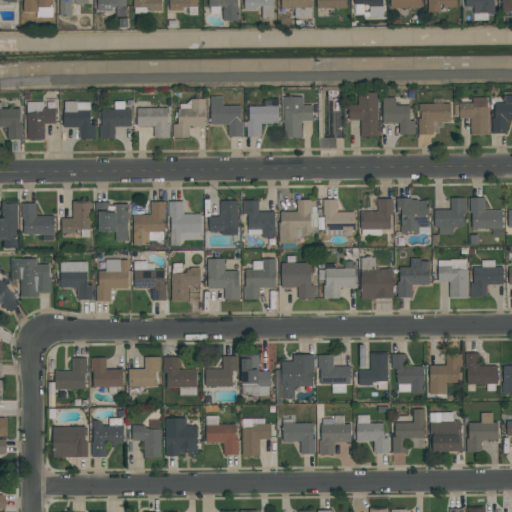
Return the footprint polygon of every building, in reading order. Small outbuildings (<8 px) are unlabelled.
[(52,0),(52,7),(38,7),(38,12),(23,12),(23,0),(52,0)] [(59,17),(58,0),(87,0),(87,4),(74,4),(74,1),(71,1),(72,17),(59,17)] [(126,0),(126,7),(111,7),(111,10),(98,10),(98,0),(126,0)] [(162,0),(163,11),(148,12),(148,8),(133,8),(133,0),(162,0)] [(198,0),(198,7),(183,7),(183,10),(169,11),(169,0),(198,0)] [(208,7),(207,0),(238,0),(238,9),(238,8),(239,21),(223,21),(223,8),(219,8),(219,7),(208,7)] [(273,0),(273,6),(261,6),(261,11),(244,11),(243,0),(273,0)] [(310,0),(310,17),(294,17),(294,7),(280,8),(279,0),(310,0)] [(346,0),(346,8),(316,8),(316,0),(346,0)] [(420,0),(421,8),(390,9),(390,0),(420,0)] [(456,0),(456,7),(443,8),(443,4),(440,4),(440,13),(427,13),(427,0),(456,0)] [(494,0),(494,13),(473,13),(473,7),(465,8),(465,0),(494,0)] [(511,0),(511,12),(501,12),(501,0),(511,0)] [(327,91),(321,91),(321,87),(339,87),(339,98),(327,98),(327,91)] [(360,119),(349,119),(349,105),(358,105),(358,92),(377,92),(377,135),(360,135),(360,119)] [(511,121),(507,121),(507,133),(492,134),(492,118),(494,118),(494,103),(504,103),(504,96),(511,95),(511,121)] [(228,125),(211,125),(211,97),(222,97),(222,106),(241,106),(240,122),(243,122),(243,137),(228,137),(228,125)] [(283,137),(283,97),(302,97),(302,106),(312,106),(312,121),(301,121),(301,137),(283,137)] [(470,134),(470,119),(458,119),(458,103),(472,103),(472,97),(488,98),(487,134),(470,134)] [(395,98),(395,106),(409,106),(409,121),(414,121),(414,134),(399,134),(399,124),(382,124),(382,98),(395,98)] [(205,99),(205,126),(188,126),(188,137),(172,137),(172,124),(177,124),(177,109),(191,109),(191,99),(205,99)] [(323,137),(323,102),(340,102),(340,137),(323,137)] [(450,104),(450,122),(432,122),(433,134),(418,135),(418,104),(450,104)] [(278,124),(260,124),(261,136),(246,136),(246,121),(248,121),(248,107),(278,107),(278,124)] [(44,139),(27,139),(27,112),(42,112),(42,108),(55,108),(55,124),(43,124),(44,139)] [(167,108),(167,125),(169,124),(169,138),(153,138),(153,127),(136,127),(136,108),(167,108)] [(21,140),(7,140),(7,128),(0,128),(0,109),(19,109),(19,125),(21,125),(21,140)] [(131,127),(114,127),(115,138),(99,139),(98,125),(102,125),(101,110),(130,109),(131,127)] [(90,110),(90,125),(96,125),(96,139),(80,139),(80,127),(64,127),(64,112),(77,112),(77,110),(90,110)] [(401,234),(400,214),(396,214),(396,198),(411,198),(411,200),(417,200),(417,201),(428,201),(428,227),(418,227),(418,234),(401,234)] [(434,210),(450,210),(450,198),(466,198),(466,212),(463,212),(463,228),(434,228),(434,210)] [(501,211),(501,228),(472,228),(472,213),(470,213),(470,198),(484,198),(484,211),(501,211)] [(360,212),(378,212),(378,199),(392,199),(392,215),(390,215),(390,230),(360,230),(360,212)] [(280,212),(296,211),(296,200),(315,200),(315,207),(316,207),(316,213),(310,213),(310,234),(302,234),(302,228),(296,228),(296,243),(279,243),(278,223),(280,223),(280,212)] [(337,200),(337,213),(354,212),(354,236),(352,237),(349,236),(345,234),(343,230),(342,230),(342,235),(325,236),(324,215),(323,215),(323,200),(337,200)] [(237,201),(237,235),(221,235),(221,232),(209,232),(208,216),(220,216),(220,202),(237,201)] [(274,211),(275,238),(261,238),(261,229),(248,229),(248,214),(242,214),(242,201),(259,201),(259,212),(274,211)] [(72,202),(90,202),(90,230),(78,230),(78,231),(74,231),(74,234),(61,234),(61,219),(72,219),(72,202)] [(128,204),(128,216),(126,216),(126,232),(98,232),(98,217),(94,217),(94,202),(110,202),(110,204),(128,204)] [(165,202),(165,218),(163,218),(163,232),(149,233),(149,245),(133,245),(133,215),(150,215),(150,202),(165,202)] [(200,214),(201,240),(180,240),(180,246),(170,246),(170,232),(171,232),(170,217),(168,217),(168,202),(183,202),(183,215),(200,214)] [(0,204),(18,204),(18,249),(1,249),(1,240),(0,240),(0,204)] [(53,234),(24,234),(23,218),(21,219),(21,204),(36,204),(36,216),(53,216),(53,234)] [(20,279),(11,279),(11,259),(37,259),(37,265),(49,265),(49,279),(50,279),(50,293),(37,293),(37,297),(20,297),(20,279)] [(238,272),(238,287),(240,287),(240,300),(224,300),(224,289),(208,289),(207,259),(223,259),(223,272),(238,272)] [(428,262),(428,285),(411,285),(411,297),(397,297),(397,282),(399,282),(399,267),(409,267),(409,259),(420,259),(420,262),(428,262)] [(127,260),(127,288),(110,288),(110,301),(96,301),(96,286),(98,286),(98,271),(120,271),(119,260),(127,260)] [(275,260),(275,287),(259,288),(259,299),(243,299),(243,286),(245,286),(245,269),(262,269),(262,260),(275,260)] [(311,262),(311,285),(313,285),(313,298),(298,298),(298,288),(281,288),(280,263),(311,262)] [(466,270),(466,297),(449,297),(449,281),(438,281),(438,266),(452,266),(452,270),(466,270)] [(471,297),(470,283),(473,283),(473,267),(502,267),(502,284),(486,284),(486,297),(471,297)] [(200,284),(188,285),(188,300),(170,300),(170,274),(186,274),(186,270),(190,270),(190,268),(199,268),(200,284)] [(354,287),(338,287),(338,298),(323,298),(323,289),(325,289),(325,269),(354,269),(354,287)] [(134,288),(134,270),(164,270),(164,286),(166,286),(166,300),(151,300),(151,288),(134,288)] [(361,299),(360,270),(392,270),(392,298),(373,298),(373,299),(361,299)] [(92,300),(77,300),(77,287),(60,287),(60,272),(87,272),(87,282),(88,282),(88,285),(92,285),(92,300)] [(20,304),(8,314),(0,303),(0,281),(9,293),(10,292),(20,304)] [(388,353),(388,383),(372,383),(372,386),(359,386),(359,370),(369,370),(369,353),(388,353)] [(397,384),(397,368),(391,368),(391,354),(406,354),(406,366),(424,366),(424,393),(410,393),(410,384),(397,384)] [(466,384),(466,369),(465,369),(465,354),(478,354),(478,365),(497,365),(497,384),(466,384)] [(241,383),(241,359),(251,359),(251,355),(257,355),(257,372),(269,372),(269,385),(256,385),(256,383),(241,383)] [(314,355),(314,370),(312,370),(312,387),(294,387),(294,399),(282,399),(281,362),(293,362),(293,355),(314,355)] [(429,366),(445,366),(445,355),(461,355),(461,366),(459,366),(459,383),(445,384),(446,394),(429,394),(429,366)] [(205,386),(205,369),(222,369),(222,356),(237,356),(237,372),(233,372),(233,375),(232,375),(232,386),(205,386)] [(320,384),(320,368),(317,368),(317,356),(333,356),(333,366),(350,366),(350,384),(320,384)] [(160,357),(160,371),(155,371),(155,386),(129,386),(128,369),(144,369),(144,358),(160,357)] [(105,358),(105,370),(122,370),(122,387),(92,387),(92,372),(90,372),(90,358),(105,358)] [(196,387),(167,387),(166,373),(163,373),(163,358),(178,358),(178,370),(196,370),(196,387)] [(55,389),(55,372),(72,371),(72,359),(86,359),(86,373),(84,373),(85,389),(55,389)] [(511,394),(502,394),(502,366),(511,366),(511,394)] [(413,410),(424,410),(424,448),(406,448),(406,453),(392,453),(392,437),(394,437),(394,423),(413,423),(413,410)] [(165,418),(185,418),(185,426),(196,426),(197,452),(180,453),(180,456),(165,456),(165,418)] [(91,456),(91,441),(93,441),(93,421),(102,421),(102,426),(123,426),(123,444),(105,444),(105,457),(91,456)] [(430,452),(430,422),(459,422),(459,452),(430,452)] [(314,454),(300,454),(300,442),(282,442),(282,423),(313,423),(313,439),(314,439),(314,454)] [(356,441),(355,423),(383,423),(383,439),(388,439),(388,453),(373,453),(373,441),(356,441)] [(497,423),(498,440),(481,440),(481,451),(465,452),(465,439),(468,439),(468,423),(497,423)] [(271,424),(271,439),(260,439),(259,455),(241,455),(241,428),(257,428),(257,424),(271,424)] [(235,425),(236,440),(237,440),(237,454),(224,455),(224,442),(206,442),(205,425),(235,425)] [(321,425),(350,425),(350,442),(334,442),(334,454),(318,454),(318,441),(321,441),(321,425)] [(161,457),(143,458),(143,441),(132,441),(132,426),(145,426),(145,429),(161,429),(161,457)] [(88,457),(53,458),(52,427),(84,427),(85,442),(87,442),(88,457)]
